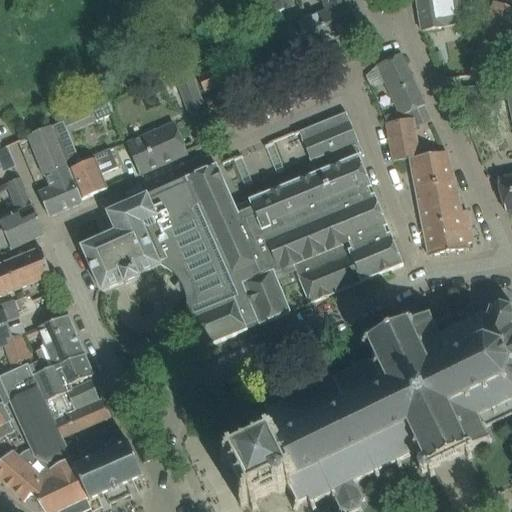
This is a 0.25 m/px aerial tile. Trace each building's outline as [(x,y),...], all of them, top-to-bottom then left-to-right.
[(265,0),(267,4),(271,16),(294,8),(290,0),(265,0)] [(353,11),(349,2),(348,0),(319,0),(324,12),(298,22),(308,49),(310,48),(359,28),(353,11)] [(461,0),(421,0),(416,1),(422,33),(465,26),(461,0)] [(113,2),(56,31),(63,45),(120,16),(113,2)] [(470,76),(470,77),(470,78),(501,75),(511,42),(511,9),(494,4),(470,76)] [(384,118),(387,124),(410,120),(408,114),(423,107),(425,106),(401,55),(376,66),(398,112),(384,118)] [(198,79),(204,93),(229,82),(222,68),(198,79)] [(174,74),(188,111),(194,130),(209,125),(193,81),(189,69),(174,74)] [(511,89),(505,91),(511,123),(511,177),(492,181),(494,188),(499,186),(505,213),(511,211),(511,89)] [(220,104),(224,112),(224,114),(234,109),(230,100),(220,104)] [(109,105),(91,112),(97,124),(114,117),(109,105)] [(393,162),(410,159),(419,158),(414,128),(430,121),(423,107),(408,114),(410,120),(387,124),(393,162)] [(156,218),(141,225),(158,264),(162,263),(163,264),(164,264),(165,264),(165,265),(166,265),(167,266),(168,266),(169,267),(170,267),(171,268),(172,269),(173,269),(173,270),(174,270),(175,271),(176,272),(177,273),(178,274),(179,275),(179,276),(181,276),(181,277),(180,278),(179,279),(179,280),(178,281),(178,282),(178,283),(178,284),(179,285),(179,286),(179,287),(180,287),(180,288),(181,288),(181,289),(182,289),(183,289),(184,290),(185,290),(186,290),(187,290),(188,290),(188,289),(189,291),(189,293),(189,294),(190,294),(190,295),(190,296),(190,298),(191,299),(191,300),(191,301),(191,302),(191,303),(191,304),(191,305),(191,306),(191,308),(191,309),(191,310),(191,311),(191,313),(193,317),(204,345),(206,349),(290,314),(281,291),(299,283),(308,304),(308,306),(403,267),(387,228),(374,196),(371,190),(371,189),(359,159),(358,157),(347,162),(344,157),(359,151),(362,157),(364,157),(360,149),(358,143),(349,121),(346,116),(347,115),(346,114),(299,133),(294,135),(295,136),(299,135),(302,141),(301,141),(302,144),(303,144),(309,159),(309,160),(310,163),(326,156),(331,168),(248,202),(249,202),(235,208),(217,167),(216,166),(185,180),(186,182),(184,183),(182,184),(180,184),(178,185),(176,186),(174,186),(172,187),(171,188),(170,188),(168,189),(167,189),(166,190),(165,190),(164,190),(163,191),(162,191),(161,192),(160,192),(158,193),(157,194),(156,195),(155,195),(153,196),(151,197),(150,198),(149,199),(148,199),(147,200),(156,218)] [(63,124),(51,129),(81,202),(107,191),(101,176),(117,169),(109,150),(91,157),(92,160),(77,166),(76,162),(79,161),(63,124)] [(126,145),(140,176),(188,156),(174,124),(126,145)] [(81,202),(51,129),(28,138),(44,178),(49,176),(54,187),(39,193),(49,218),(82,204),(81,202)] [(419,158),(410,159),(419,213),(428,257),(468,250),(467,245),(473,244),(467,212),(461,213),(446,153),(419,158)] [(31,206),(21,179),(6,185),(17,212),(31,206)] [(83,249),(82,249),(102,293),(112,289),(124,283),(125,286),(128,284),(128,283),(134,280),(135,281),(139,280),(137,277),(149,272),(158,268),(159,268),(160,267),(158,264),(141,225),(156,218),(147,200),(146,197),(107,215),(108,215),(96,220),(97,222),(105,239),(99,242),(83,249)] [(0,242),(1,244),(7,241),(11,251),(44,236),(32,206),(0,220),(0,242)] [(0,266),(0,297),(32,284),(51,276),(41,250),(0,266)] [(468,306),(469,308),(450,318),(449,316),(447,317),(448,319),(437,324),(437,323),(433,325),(430,318),(432,313),(428,311),(425,316),(414,321),(413,320),(407,323),(404,317),(399,319),(402,325),(386,333),(385,335),(380,337),(378,337),(371,341),(368,335),(363,337),(366,343),(360,346),(362,351),(368,348),(371,355),(370,355),(373,362),(356,370),(352,364),(348,366),(351,372),(334,381),(331,374),(327,376),(330,383),(312,391),(309,384),(305,386),(308,393),(291,401),(288,395),(283,397),(287,404),(270,412),(267,405),(262,407),(268,418),(260,422),(253,420),(251,424),(258,426),(262,435),(261,436),(264,443),(234,458),(231,450),(224,454),(227,461),(227,462),(219,465),(223,472),(230,469),(233,476),(238,477),(241,476),(246,486),(243,487),(241,492),(244,499),(237,502),(240,509),(248,506),(249,506),(251,511),(254,511),(259,510),(255,503),(274,494),(279,496),(285,493),(286,490),(289,495),(291,495),(295,503),(293,510),(297,511),(299,505),(301,504),(301,503),(306,501),(307,501),(312,511),(313,511),(317,511),(314,504),(330,496),(334,503),(336,503),(339,510),(337,511),(356,511),(358,511),(361,511),(363,511),(360,509),(362,502),(365,502),(365,499),(362,499),(358,491),(360,491),(356,483),(373,475),(377,481),(381,479),(378,473),(395,464),(398,471),(403,469),(400,462),(417,454),(420,461),(419,462),(417,467),(419,472),(420,472),(421,475),(428,472),(430,478),(435,476),(432,470),(439,466),(440,466),(441,463),(446,461),(449,462),(464,454),(467,460),(472,458),(469,452),(475,449),(475,448),(485,443),(491,444),(492,440),(487,439),(483,430),(487,428),(498,423),(499,425),(501,424),(500,422),(511,415),(511,326),(511,327),(511,325),(511,312),(511,310),(511,308),(511,305),(511,304),(508,307),(501,305),(501,300),(497,301),(497,305),(491,308),(488,306),(485,309),(488,311),(486,318),(484,317),(483,312),(479,312),(479,317),(477,318),(472,309),(475,308),(474,306),(471,307),(470,305),(468,306)] [(0,344),(9,341),(19,369),(28,366),(34,364),(26,340),(22,334),(12,337),(4,312),(0,312),(0,344)] [(36,329),(22,334),(26,340),(39,335),(46,350),(36,354),(40,364),(34,366),(34,364),(28,366),(36,386),(42,398),(89,379),(93,377),(67,317),(37,329),(36,329)] [(0,401),(1,403),(4,407),(11,403),(31,449),(21,453),(19,458),(13,452),(5,458),(0,462),(0,482),(17,497),(24,503),(32,494),(43,511),(86,511),(90,510),(85,500),(88,499),(74,469),(75,469),(66,449),(67,449),(63,440),(42,398),(36,386),(28,366),(19,369),(0,377),(0,401)] [(91,384),(89,379),(42,398),(63,440),(111,419),(103,401),(100,402),(92,386),(93,385),(92,383),(91,384)] [(0,429),(5,427),(10,436),(14,434),(9,424),(12,423),(1,403),(0,403),(0,429)] [(92,461),(75,469),(74,469),(88,499),(89,502),(97,498),(103,511),(111,508),(110,505),(130,496),(131,499),(139,495),(133,482),(141,479),(142,480),(143,480),(144,480),(144,479),(143,478),(144,477),(129,444),(98,458),(96,454),(90,457),(92,461)]
